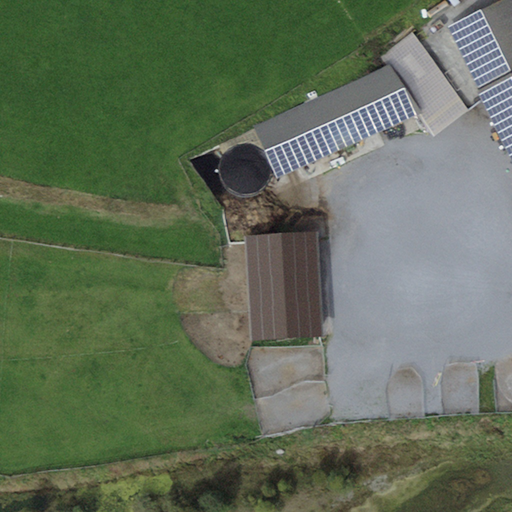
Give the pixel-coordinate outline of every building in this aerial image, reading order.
[(511,0),(501,0),(446,27),(477,90),(511,73),(511,0)] [(465,114),(410,35),(380,56),(387,65),(419,112),(434,135),(465,114)] [(253,127),(277,178),(419,112),(387,65),(253,127)] [(511,73),(477,90),(511,164),(511,73)] [(316,232),(246,235),(251,339),(321,335),(316,232)]
